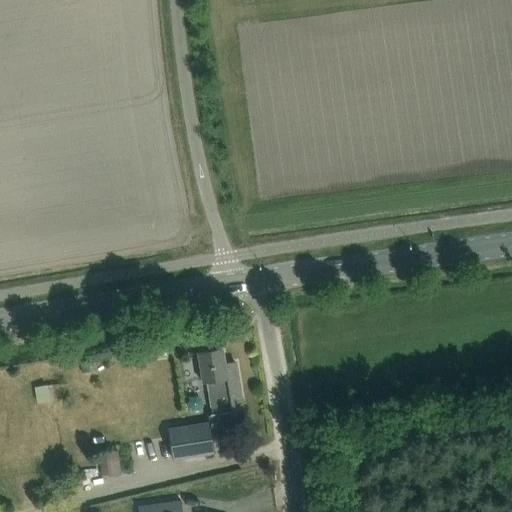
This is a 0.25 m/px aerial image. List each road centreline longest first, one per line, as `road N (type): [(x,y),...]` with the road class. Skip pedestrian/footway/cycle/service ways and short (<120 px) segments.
road 1 (unclassified): [(228,283),(194,149),(170,0)]
road 2 (tertiary): [(258,279),(511,246)]
road 3 (unclassified): [(295,511),(258,279)]
road 4 (tertiary): [(0,323),(228,283)]
